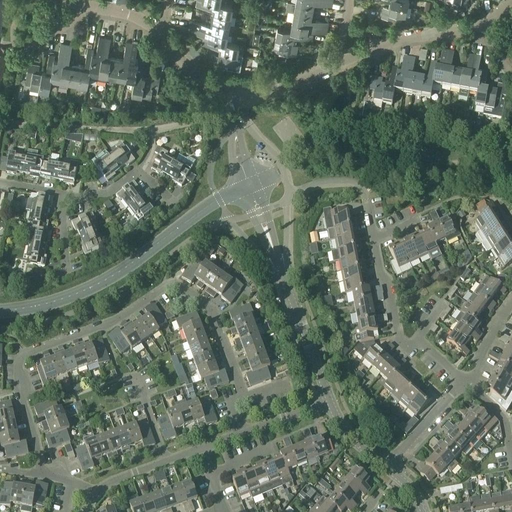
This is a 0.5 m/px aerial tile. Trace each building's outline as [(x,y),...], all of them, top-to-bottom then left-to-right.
[(447,0),(448,0),(447,5),(466,9),(467,0),(447,0)] [(220,5),(197,1),(196,7),(209,10),(209,9),(214,9),(213,17),(230,21),(233,7),(220,5)] [(294,13),(311,16),(313,7),(295,4),(294,13)] [(407,7),(389,4),(388,8),(383,7),(381,18),(394,20),(395,15),(405,17),(407,7)] [(329,23),(316,21),(315,22),(311,21),(311,16),(294,13),(292,22),(328,29),(328,24),(329,23)] [(230,21),(213,17),(211,26),(229,30),(230,21)] [(292,22),(286,21),(286,24),(284,30),(308,34),(309,30),(314,31),(314,32),(326,35),(328,29),(292,22)] [(206,25),(193,23),(192,28),(228,36),(229,30),(211,26),(211,27),(206,26),(206,25)] [(228,36),(192,29),(191,35),(204,37),(204,36),(209,37),(209,41),(226,44),(228,36)] [(284,30),(277,29),(276,38),(294,41),(294,37),(299,38),(299,39),(312,41),(313,35),(308,34),(284,30)] [(104,39),(99,38),(96,55),(93,55),(92,55),(88,78),(97,80),(104,39)] [(274,48),(277,48),(276,54),(296,57),(298,47),(293,46),(294,41),(276,38),(274,48)] [(110,40),(104,39),(97,80),(106,82),(107,76),(110,58),(107,57),(110,40)] [(226,44),(208,41),(204,40),(203,46),(216,48),(216,47),(220,48),(220,52),(238,56),(239,46),(226,44)] [(131,44),(126,43),(123,60),(119,60),(116,77),(125,79),(131,44)] [(49,85),(58,87),(66,45),(60,44),(57,61),(54,61),(49,85)] [(137,45),(131,44),(125,79),(134,81),(137,63),(134,62),(137,45)] [(72,46),(66,45),(58,87),(67,88),(68,82),(72,64),(69,64),(72,46)] [(88,49),(84,67),(81,66),(78,83),(76,89),(85,91),(88,78),(92,55),(93,55),(94,50),(93,50),(88,49)] [(237,56),(220,52),(219,57),(214,56),(212,66),(225,69),(226,63),(236,65),(237,56)] [(440,94),(441,89),(448,54),(442,53),(439,70),(436,70),(432,88),(431,92),(440,94)] [(450,91),(453,73),(450,72),(454,55),(448,54),(441,89),(450,91)] [(46,73),(42,72),(39,90),(48,91),(49,85),(54,61),(55,56),(54,56),(49,55),(46,73)] [(119,60),(110,58),(107,76),(116,77),(119,60)] [(132,94),(141,95),(144,78),(141,77),(144,59),(138,58),(137,63),(134,81),(132,94)] [(467,100),(468,94),(475,59),(469,58),(466,75),(462,75),(459,93),(458,99),(467,100)] [(404,59),(400,77),(397,76),(393,94),(403,95),(409,60),(404,59)] [(478,73),(480,60),(475,59),(468,94),(477,96),(481,73),(478,73)] [(412,97),(415,79),(412,79),(415,61),(409,60),(403,95),(412,97)] [(29,64),(26,77),(27,77),(26,85),(24,92),(29,93),(30,88),(39,90),(42,72),(38,71),(39,66),(29,64)] [(81,66),(72,64),(68,82),(78,83),(81,66)] [(430,100),(431,92),(432,88),(436,70),(437,65),(431,64),(428,82),(424,81),(421,99),(430,100)] [(398,71),(392,70),(389,88),(385,87),(382,105),(391,107),(393,94),(397,76),(398,71)] [(148,78),(144,78),(141,95),(150,97),(150,94),(156,95),(160,75),(149,73),(148,78)] [(459,93),(462,75),(453,73),(450,91),(459,93)] [(487,74),(481,73),(477,96),(474,115),(483,117),(483,116),(484,110),(487,93),(484,92),(487,74)] [(371,79),(369,93),(374,94),(372,103),(382,105),(385,87),(381,87),(382,82),(371,79)] [(421,99),(424,81),(415,79),(412,97),(421,99)] [(491,94),(487,93),(484,110),(483,116),(502,119),(505,105),(500,104),(502,98),(506,98),(507,93),(506,92),(507,88),(499,86),(499,89),(492,88),(491,94)] [(358,117),(364,118),(366,106),(360,105),(358,117)] [(91,115),(91,116),(99,117),(99,116),(101,107),(93,106),(91,115)] [(117,150),(109,156),(120,170),(128,164),(129,166),(128,167),(129,166),(135,162),(121,144),(115,148),(117,150)] [(167,156),(168,154),(162,151),(158,149),(157,148),(155,150),(154,153),(155,154),(159,156),(151,170),(157,174),(158,172),(167,177),(176,161),(167,156)] [(6,174),(13,175),(13,173),(23,175),(27,157),(17,155),(17,153),(10,151),(6,174)] [(109,156),(105,152),(89,164),(93,170),(95,168),(107,183),(113,179),(114,178),(113,178),(111,177),(120,170),(109,156)] [(188,176),(193,168),(192,167),(195,162),(188,158),(187,160),(179,156),(176,161),(167,177),(176,182),(175,184),(181,188),(185,181),(191,184),(194,179),(188,176)] [(40,180),(44,158),(38,157),(37,159),(27,157),(23,175),(33,177),(33,179),(40,180)] [(57,181),(61,164),(50,162),(51,159),(44,158),(40,180),(46,182),(47,179),(57,181)] [(74,187),(78,165),(71,163),(71,166),(61,164),(57,181),(67,183),(67,186),(74,187)] [(116,197),(120,202),(122,201),(128,209),(142,198),(136,190),(137,189),(138,189),(134,183),(116,197)] [(49,206),(52,206),(53,199),(40,197),(39,203),(32,201),(28,201),(26,212),(30,213),(47,216),(49,206)] [(155,211),(151,205),(150,205),(149,206),(142,198),(128,209),(135,218),(133,219),(137,225),(155,211)] [(475,208),(478,213),(479,215),(493,206),(492,204),(486,208),(483,203),(475,208)] [(474,223),(480,233),(495,223),(492,218),(498,215),(493,206),(479,215),(481,218),(474,223)] [(349,222),(348,216),(347,210),(342,211),(331,213),(331,210),(323,211),(323,214),(327,232),(357,226),(356,221),(349,222)] [(30,213),(28,224),(34,225),(33,231),(38,232),(38,231),(47,233),(48,227),(47,226),(46,226),(47,216),(30,213)] [(71,223),(74,230),(76,229),(80,238),(97,232),(93,222),(95,221),(92,214),(71,223)] [(437,225),(445,241),(447,244),(461,238),(453,222),(449,223),(447,220),(437,225)] [(483,244),(507,228),(504,224),(498,228),(495,223),(480,233),(477,235),(483,243),(483,244)] [(445,241),(437,225),(427,229),(435,245),(436,245),(445,241)] [(357,226),(327,232),(328,232),(330,242),(335,241),(352,238),(351,232),(358,231),(357,226)] [(483,244),(483,243),(481,245),(487,254),(492,251),(507,241),(504,237),(510,233),(507,228),(483,244)] [(439,251),(436,245),(435,245),(427,229),(423,232),(426,238),(421,240),(428,256),(439,251)] [(50,241),(51,234),(47,233),(38,231),(38,232),(33,231),(29,230),(28,235),(30,236),(28,247),(46,251),(48,240),(50,241)] [(82,249),(85,256),(106,247),(103,240),(101,241),(97,232),(80,238),(84,248),(83,249),(82,249)] [(428,256),(421,240),(416,243),(413,237),(408,239),(419,261),(420,260),(428,256)] [(337,252),(361,247),(360,242),(353,243),(352,238),(335,241),(337,252)] [(401,250),(409,265),(419,261),(408,239),(403,241),(406,247),(401,250)] [(492,251),(498,260),(511,250),(511,244),(510,246),(507,241),(492,251)] [(393,246),(388,248),(395,262),(390,264),(397,278),(412,271),(409,265),(401,250),(396,252),(393,246)] [(31,266),(45,268),(46,261),(44,260),(46,251),(28,247),(26,258),(32,259),(31,265),(31,266)] [(337,252),(331,253),(333,264),(339,263),(356,259),(355,254),(362,252),(361,247),(337,252)] [(511,250),(498,260),(504,269),(511,264),(511,250)] [(468,253),(463,255),(466,262),(468,265),(471,260),(470,258),(468,253)] [(341,273),(365,269),(364,264),(358,265),(356,259),(339,263),(341,273)] [(194,261),(182,279),(191,286),(195,280),(196,278),(204,267),(203,267),(194,261)] [(449,272),(450,275),(455,272),(455,273),(459,270),(457,265),(456,264),(452,266),(453,270),(449,272)] [(196,278),(201,281),(196,288),(201,291),(205,285),(205,284),(214,271),(205,265),(203,267),(204,267),(196,278)] [(343,284),(361,281),(359,275),(366,274),(365,269),(341,273),(343,284)] [(209,297),(223,277),(214,271),(205,284),(205,285),(210,288),(205,294),(209,297)] [(437,275),(428,279),(430,285),(440,280),(437,275)] [(213,300),(218,293),(222,296),(223,297),(232,283),(223,277),(209,297),(213,300)] [(503,296),(506,292),(486,278),(480,287),(494,297),(498,292),(503,296)] [(230,306),(243,287),(234,281),(232,283),(223,297),(222,296),(221,298),(221,299),(230,306)] [(345,295),(352,294),(352,293),(369,290),(368,285),(362,286),(361,281),(343,284),(345,295)] [(473,296),(493,310),(495,307),(490,303),(494,297),(480,287),(473,296)] [(323,288),(316,290),(318,297),(325,295),(323,288)] [(352,293),(352,294),(354,304),(371,301),(369,290),(352,293)] [(493,310),(473,296),(467,304),(481,315),(485,309),(491,313),(493,310)] [(371,301),(354,304),(356,314),(373,311),(371,301)] [(460,314),(465,318),(466,317),(480,328),(482,324),(477,321),(481,315),(467,304),(460,313),(460,314)] [(166,324),(154,306),(144,312),(148,318),(157,331),(166,324)] [(254,317),(250,306),(229,314),(233,325),(234,325),(234,324),(251,318),(254,317)] [(358,325),(375,322),(373,311),(356,314),(358,325)] [(198,326),(200,325),(196,314),(176,322),(180,333),(182,331),(198,326)] [(145,323),(140,317),(136,320),(140,326),(141,326),(150,339),(159,333),(157,331),(148,318),(149,320),(145,323)] [(466,317),(465,318),(459,326),(479,340),(481,337),(476,333),(480,328),(466,317)] [(238,329),(230,332),(232,337),(240,334),(239,334),(255,328),(251,318),(234,324),(234,325),(236,324),(238,329)] [(356,344),(361,343),(374,340),(372,334),(377,333),(375,322),(358,325),(360,336),(355,337),(356,344)] [(140,326),(136,329),(131,323),(127,326),(141,346),(150,339),(141,326),(140,326)] [(123,338),(122,336),(121,336),(130,349),(132,352),(141,346),(127,326),(123,329),(128,335),(123,338)] [(207,328),(200,331),(198,326),(182,331),(186,341),(209,333),(207,328)] [(453,335),(467,345),(471,340),(477,344),(479,340),(459,326),(453,335)] [(240,334),(241,339),(234,342),(236,347),(258,338),(255,328),(239,334),(240,334)] [(118,331),(108,337),(121,356),(130,349),(121,336),(122,336),(118,331)] [(209,333),(186,341),(190,351),(205,346),(203,340),(210,338),(209,333)] [(446,344),(466,358),(469,355),(463,351),(467,345),(453,335),(446,344)] [(247,354),(262,349),(258,338),(236,347),(238,351),(245,349),(247,354)] [(91,347),(91,349),(97,364),(99,367),(109,363),(102,342),(91,346),(91,347)] [(87,351),(84,343),(79,345),(87,368),(97,364),(91,349),(87,351)] [(376,348),(375,343),(359,346),(353,352),(372,369),(384,356),(376,348)] [(71,356),(77,372),(87,368),(79,345),(74,347),(77,354),(71,356)] [(205,346),(190,352),(194,362),(216,353),(214,349),(207,351),(205,346)] [(262,349),(247,354),(249,360),(242,362),(243,367),(266,359),(262,349)] [(77,372),(71,356),(66,358),(64,351),(59,353),(67,375),(77,372)] [(54,354),(57,362),(52,364),(51,364),(57,379),(67,375),(59,353),(54,354)] [(212,366),(211,361),(218,358),(216,353),(194,362),(198,374),(221,365),(220,363),(212,366)] [(491,353),(489,357),(500,364),(500,363),(511,370),(511,357),(506,354),(503,358),(502,357),(499,357),(499,358),(491,353)] [(47,383),(57,379),(51,364),(52,364),(49,356),(44,358),(47,365),(42,367),(41,365),(40,365),(36,367),(39,377),(42,385),(47,383)] [(380,376),(392,363),(384,356),(372,369),(380,376)] [(245,372),(252,369),(254,374),(252,375),(267,370),(270,369),(266,359),(243,367),(245,372)] [(388,384),(400,370),(392,363),(380,376),(388,383),(388,384)] [(511,370),(500,363),(500,364),(498,368),(504,371),(501,376),(511,382),(511,370)] [(216,376),(214,371),(222,368),(221,365),(198,374),(201,382),(204,381),(216,376)] [(252,375),(246,377),(246,378),(250,388),(271,380),(267,370),(252,375)] [(388,383),(383,388),(384,388),(392,396),(404,383),(399,379),(404,374),(400,370),(388,384),(388,383)] [(229,384),(225,373),(218,375),(216,376),(204,381),(208,392),(229,384)] [(511,394),(511,382),(501,376),(498,381),(492,377),(490,382),(511,394)] [(400,403),(416,385),(412,381),(408,386),(404,383),(392,396),(400,403)] [(490,395),(492,396),(490,399),(502,410),(511,394),(490,382),(487,386),(493,390),(490,395)] [(416,385),(400,403),(408,410),(419,397),(415,393),(420,389),(416,385)] [(416,418),(432,400),(428,396),(423,401),(419,397),(408,410),(416,418)] [(55,401),(34,409),(38,420),(44,418),(46,417),(59,412),(59,411),(55,401)] [(177,411),(183,426),(183,428),(193,424),(193,423),(187,407),(185,402),(175,405),(177,411)] [(0,416),(13,414),(11,403),(0,405),(0,416)] [(217,423),(209,403),(199,406),(199,407),(204,420),(203,420),(206,427),(217,423)] [(199,406),(198,404),(187,407),(193,423),(196,421),(197,423),(203,420),(204,420),(199,407),(199,406)] [(61,410),(59,411),(59,412),(46,417),(48,422),(41,425),(43,429),(65,421),(62,411),(61,410)] [(497,422),(486,412),(483,415),(477,410),(469,418),(487,434),(497,422)] [(167,415),(168,418),(172,430),(173,430),(173,431),(183,428),(183,426),(177,411),(167,415)] [(12,422),(10,415),(13,415),(13,414),(0,416),(0,427),(15,425),(14,421),(12,422)] [(158,422),(165,442),(176,438),(173,431),(173,430),(172,430),(168,418),(158,422)] [(487,434),(469,418),(462,426),(480,442),(487,434)] [(412,430),(418,423),(417,422),(414,419),(407,426),(412,430)] [(45,434),(52,431),(54,436),(54,437),(66,432),(66,433),(69,431),(65,421),(43,429),(45,434)] [(13,429),(15,428),(16,428),(15,425),(0,427),(0,439),(1,439),(15,436),(13,429)] [(155,446),(147,425),(137,429),(141,442),(141,444),(142,444),(144,450),(155,446)] [(137,429),(136,426),(125,430),(131,446),(141,442),(137,429)] [(459,430),(456,427),(455,429),(455,430),(453,432),(455,434),(472,450),(480,442),(462,426),(459,430)] [(115,434),(121,449),(128,447),(131,446),(125,430),(115,434)] [(380,435),(384,439),(388,434),(384,430),(380,435)] [(49,450),(70,443),(66,433),(66,432),(54,437),(54,436),(52,437),(45,440),(49,450)] [(455,434),(453,432),(450,434),(449,433),(447,435),(451,438),(448,442),(461,454),(465,458),(472,450),(455,434)] [(121,449),(115,434),(105,438),(114,460),(118,459),(115,451),(121,449)] [(307,463),(317,459),(309,440),(312,439),(310,435),(304,437),(306,441),(304,443),(305,445),(300,447),(307,463)] [(0,443),(1,450),(4,450),(4,449),(20,446),(19,446),(19,442),(18,443),(16,443),(15,436),(1,439),(0,439),(0,443)] [(105,438),(95,442),(101,457),(102,459),(107,457),(109,462),(114,460),(105,438)] [(317,459),(333,452),(333,451),(331,447),(328,441),(323,443),(321,438),(315,441),(314,439),(312,439),(309,440),(317,459)] [(85,445),(86,448),(90,461),(91,461),(92,463),(102,459),(101,457),(95,442),(85,445)] [(442,443),(440,445),(438,448),(453,462),(461,454),(448,442),(444,445),(442,443)] [(450,474),(458,466),(453,462),(438,448),(440,445),(437,443),(433,447),(436,450),(434,453),(436,455),(433,458),(446,470),(450,474)] [(26,444),(19,446),(20,446),(4,449),(4,450),(7,460),(28,456),(26,445),(26,444)] [(300,447),(290,451),(297,468),(307,463),(300,447)] [(83,473),(94,469),(92,463),(91,461),(90,461),(86,448),(75,452),(83,473)] [(68,457),(69,461),(75,459),(73,454),(71,450),(66,452),(67,456),(68,457)] [(288,472),(297,468),(290,451),(280,455),(287,472),(288,472)] [(280,455),(275,457),(278,464),(273,466),(282,488),(293,484),(290,478),(288,472),(287,472),(280,455)] [(438,478),(446,470),(433,458),(425,466),(427,468),(420,475),(429,483),(436,476),(438,478)] [(273,466),(268,468),(265,462),(260,464),(272,492),(282,488),(273,466)] [(260,464),(256,466),(258,472),(253,474),(262,496),(272,492),(260,464)] [(252,500),(262,496),(253,474),(248,476),(245,470),(240,472),(250,495),(252,500)] [(369,481),(356,470),(348,479),(367,494),(370,491),(365,487),(369,481)] [(240,472),(236,474),(238,480),(233,483),(239,499),(250,495),(240,472)] [(341,487),(355,498),(360,493),(365,497),(367,494),(348,479),(341,487)] [(21,483),(20,488),(15,487),(12,498),(11,506),(21,507),(26,484),(21,483)] [(194,511),(191,503),(197,500),(191,483),(180,487),(189,511),(194,511)] [(31,511),(32,509),(33,507),(32,506),(35,493),(34,493),(29,492),(31,485),(26,484),(21,507),(20,511),(31,511)] [(3,485),(0,501),(0,506),(10,509),(11,506),(12,498),(15,487),(14,487),(3,485)] [(44,509),(48,487),(37,485),(36,485),(35,491),(34,493),(35,493),(32,506),(33,507),(44,509)] [(189,511),(180,487),(170,491),(177,508),(182,506),(184,511),(189,511)] [(355,498),(341,487),(335,495),(353,511),(356,508),(351,503),(355,498)] [(439,491),(440,496),(457,493),(456,492),(455,488),(439,491)] [(177,508),(170,491),(160,495),(166,511),(171,511),(171,510),(177,508)] [(510,511),(511,511),(511,493),(501,495),(503,511),(505,511),(511,511),(510,511)] [(166,511),(160,495),(150,498),(155,511),(166,511)] [(328,504),(337,511),(343,511),(346,509),(348,511),(352,511),(353,511),(335,495),(328,503),(328,504)] [(490,497),(493,511),(503,511),(501,495),(490,497)] [(479,499),(481,511),(493,511),(490,497),(479,499)] [(155,511),(150,498),(140,502),(143,511),(155,511)] [(323,499),(316,508),(320,511),(337,511),(328,504),(328,503),(323,499)] [(468,501),(470,507),(470,511),(481,511),(479,499),(469,501),(468,501)] [(131,511),(143,511),(140,502),(129,506),(131,511)]
